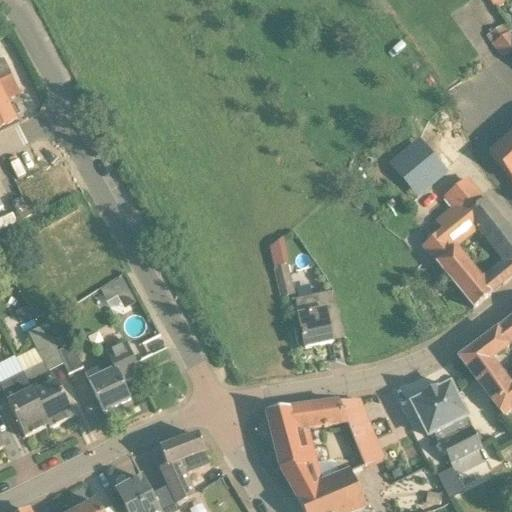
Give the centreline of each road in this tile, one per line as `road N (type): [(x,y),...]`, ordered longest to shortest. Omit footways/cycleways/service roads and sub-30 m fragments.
road 1 (residential): [(0,3),(24,22),(212,403)]
road 2 (tertiary): [(212,403),(357,386),(412,367),(511,299)]
road 3 (tertiary): [(0,505),(212,403)]
road 4 (residential): [(276,511),(212,403)]
